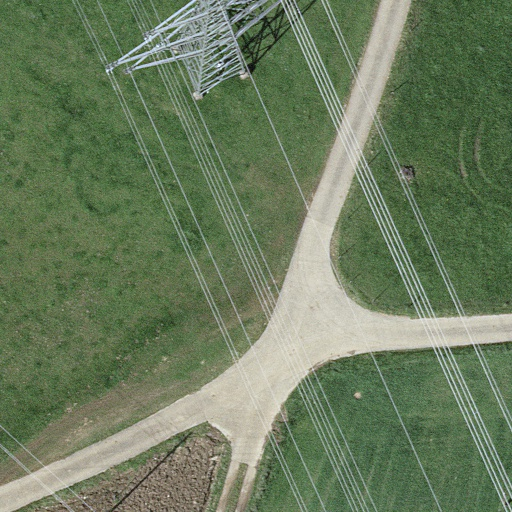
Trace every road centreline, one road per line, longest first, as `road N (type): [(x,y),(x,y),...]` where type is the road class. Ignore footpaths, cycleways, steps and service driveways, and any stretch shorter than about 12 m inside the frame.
road 1 (track): [(0,499),(150,430),(277,357),(340,338),(511,324)]
road 2 (track): [(232,511),(394,0)]
